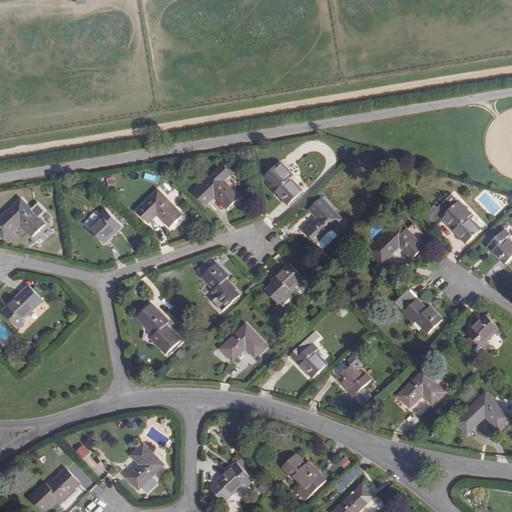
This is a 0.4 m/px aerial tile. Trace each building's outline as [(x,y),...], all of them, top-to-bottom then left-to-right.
[(280,163),(266,177),(274,186),(280,191),(276,194),(288,206),(302,193),(291,181),(294,178),(280,163)] [(144,173),(143,178),(156,182),(157,177),(144,173)] [(227,210),(240,198),(216,173),(195,193),(207,205),(215,197),(227,210)] [(114,177),(105,178),(107,188),(115,187),(114,177)] [(274,186),(271,189),(276,194),(280,191),(274,186)] [(183,215),(159,191),(137,211),(149,223),(158,215),(170,227),(183,215)] [(451,223),(457,229),(454,232),(466,244),(480,230),(468,219),(472,216),(459,202),(452,195),(436,210),(433,208),(421,219),(432,230),(443,220),(448,226),(451,223)] [(305,231),(317,244),(318,243),(324,249),(338,236),(332,229),(342,220),(322,199),(310,210),(317,219),(305,231)] [(31,210),(21,200),(0,219),(0,235),(4,240),(20,225),(32,238),(46,225),(39,218),(46,212),(38,204),(31,210)] [(100,215),(103,219),(91,230),(104,244),(116,233),(113,230),(119,224),(105,211),(100,215)] [(409,231),(401,222),(369,252),(382,265),(391,257),(390,256),(400,247),(412,259),(425,247),(417,239),(422,234),(415,226),(409,231)] [(457,229),(451,223),(448,226),(454,232),(457,229)] [(116,233),(122,228),(119,224),(113,230),(116,233)] [(505,265),(511,258),(511,244),(508,240),(511,237),(505,231),(491,244),(488,247),(494,253),(505,265)] [(210,261),(198,272),(203,277),(215,267),(210,261)] [(228,277),(217,265),(215,267),(203,277),(214,290),(213,292),(218,297),(213,301),(223,312),(240,296),(235,291),(236,291),(225,280),(228,277)] [(281,306),(294,294),(290,291),(302,279),(289,265),(277,276),(280,280),(275,285),(267,292),(281,306)] [(280,280),(277,276),(272,281),(275,285),(280,280)] [(26,324),(23,320),(30,314),(42,302),(29,287),(3,311),(20,329),(26,324)] [(248,293),(251,296),(256,291),(253,288),(248,293)] [(442,321),(430,308),(427,311),(408,291),(395,303),(414,323),(416,321),(428,334),(442,321)] [(175,307),(168,298),(164,302),(171,310),(175,307)] [(165,325),(167,323),(151,305),(138,318),(155,335),(152,338),(167,354),(180,341),(165,325)] [(348,314),(342,308),(338,311),(344,318),(348,314)] [(28,326),(36,320),(30,314),(23,320),(26,324),(28,326)] [(486,342),(498,330),(485,317),(472,328),(476,331),(470,336),(483,350),(489,345),(486,342)] [(255,358),(268,346),(247,325),(221,349),(233,362),(246,350),(255,358)] [(290,356),(312,379),(326,365),(315,353),(318,350),(313,345),(320,339),(315,333),(290,356)] [(337,379),(349,390),(352,388),(364,402),(376,391),(368,384),(372,381),(366,375),(363,378),(351,366),(337,379)] [(432,405),(445,393),(424,372),(398,396),(410,409),(423,396),(432,405)] [(511,419),(487,393),(455,422),(467,435),(486,418),(498,431),(511,419)] [(292,439),(289,443),(299,454),(297,456),(302,461),(304,459),(306,457),(301,452),(303,450),(292,439)] [(303,485),(297,491),(306,499),(326,481),(304,459),(302,461),(297,456),(299,454),(289,443),(274,457),(285,468),(284,469),(293,478),(295,476),(303,485)] [(77,451),(84,459),(93,452),(86,444),(77,451)] [(127,478),(139,490),(164,466),(144,444),(132,456),(140,465),(127,478)] [(353,465),(347,459),(340,466),(345,471),(353,465)] [(250,470),(241,460),(210,489),(223,503),(244,484),(247,486),(253,481),(247,473),(250,470)] [(257,477),(250,470),(247,473),(253,481),(257,477)] [(79,484),(67,471),(49,486),(47,484),(32,498),(45,511),(59,498),(62,501),(79,484)] [(95,497),(102,488),(97,484),(90,492),(95,497)] [(358,511),(370,502),(358,490),(334,511),(358,511)]
